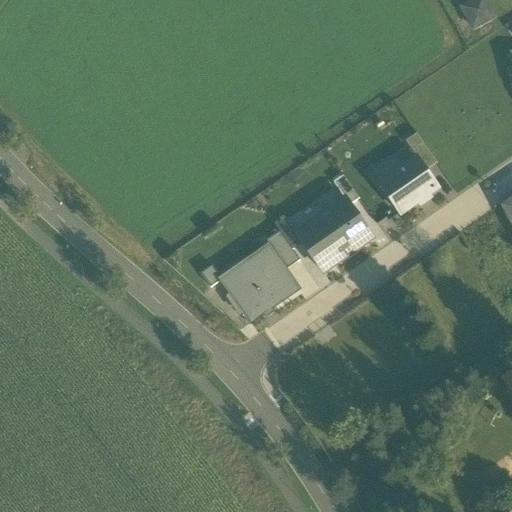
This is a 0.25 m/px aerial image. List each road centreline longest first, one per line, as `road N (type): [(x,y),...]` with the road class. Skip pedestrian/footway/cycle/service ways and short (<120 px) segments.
road 1 (residential): [(229,371),(511,177)]
road 2 (unclassified): [(229,371),(0,158)]
road 3 (unclassified): [(332,511),(229,371)]
